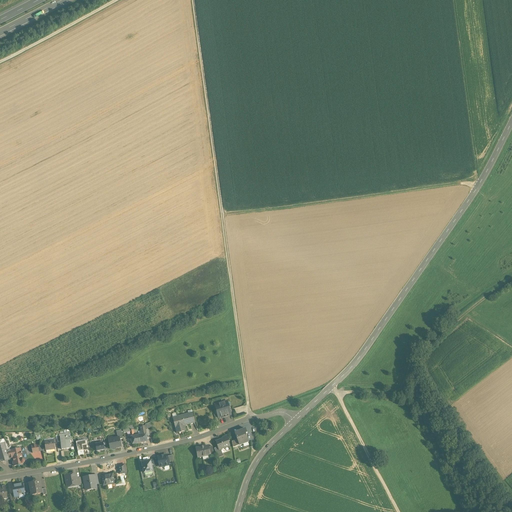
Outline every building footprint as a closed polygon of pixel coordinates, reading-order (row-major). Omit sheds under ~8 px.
[(423,400),(423,398),(422,396),(421,395),(420,394),(418,393),(416,394),(414,395),(413,397),(413,399),(413,401),(414,402),(416,403),(418,404),(420,403),(421,402),(423,400)] [(231,415),(227,402),(221,403),(225,416),(231,415)] [(221,403),(215,405),(218,418),(225,416),(221,403)] [(192,414),(173,419),(177,433),(185,431),(184,426),(195,423),(192,414)] [(241,431),(239,432),(239,431),(234,433),(237,440),(239,445),(248,442),(245,434),(247,433),(245,429),(241,431)] [(142,435),(138,436),(140,444),(147,442),(147,438),(148,438),(148,436),(146,436),(145,432),(142,433),(142,435)] [(67,434),(60,435),(61,437),(61,441),(61,442),(62,449),(70,448),(69,440),(72,440),(71,436),(67,436),(67,434)] [(134,436),(131,437),(131,439),(130,440),(130,442),(132,441),(132,445),(140,444),(138,436),(134,436)] [(223,439),(216,442),(218,447),(219,450),(221,450),(229,446),(228,442),(229,442),(226,436),(223,438),(223,439)] [(118,438),(108,440),(110,450),(112,449),(112,450),(113,450),(115,450),(115,449),(115,448),(121,447),(119,440),(119,438),(118,438)] [(53,440),(44,442),(45,448),(46,450),(50,449),(50,450),(55,450),(54,444),(53,440)] [(85,441),(76,442),(78,456),(88,454),(85,441)] [(102,441),(92,443),(92,445),(93,448),(94,448),(94,450),(96,450),(97,452),(104,451),(103,446),(103,443),(102,441)] [(0,445),(0,461),(0,462),(9,460),(7,451),(5,444),(0,445)] [(38,445),(31,446),(32,453),(40,452),(39,452),(39,447),(38,445)] [(205,446),(199,448),(196,448),(197,454),(197,455),(197,457),(198,457),(198,458),(199,458),(201,458),(202,457),(206,456),(206,455),(209,455),(210,455),(208,447),(208,446),(205,447),(205,446)] [(221,450),(219,450),(218,447),(214,448),(218,458),(223,456),(221,450)] [(20,448),(7,451),(9,460),(10,460),(10,459),(13,458),(13,461),(12,463),(13,465),(14,466),(14,467),(23,465),(22,464),(24,463),(25,462),(24,460),(23,459),(22,459),(20,448)] [(167,456),(157,457),(158,461),(157,463),(159,464),(159,467),(163,467),(164,467),(165,466),(169,465),(168,465),(167,456)] [(144,473),(153,472),(152,466),(150,461),(142,463),(143,470),(144,473)] [(124,465),(118,466),(119,474),(126,473),(124,465)] [(113,474),(101,476),(103,486),(114,484),(113,474)] [(76,475),(72,475),(65,476),(66,482),(68,481),(68,485),(73,485),(73,486),(78,486),(76,479),(76,475)] [(94,476),(83,478),(86,490),(87,490),(87,489),(95,487),(95,489),(96,489),(95,485),(94,477),(94,476)] [(30,483),(29,483),(31,492),(31,495),(38,494),(38,492),(41,491),(40,481),(36,482),(34,481),(33,482),(33,483),(30,483)] [(22,484),(12,486),(14,493),(14,497),(15,497),(19,497),(18,494),(24,493),(22,484)]
